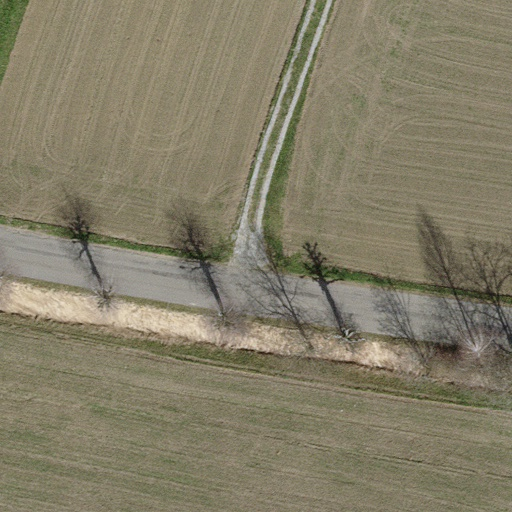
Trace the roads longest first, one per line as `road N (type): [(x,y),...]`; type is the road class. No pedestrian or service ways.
road 1 (unclassified): [(0,251),(511,336)]
road 2 (track): [(329,0),(251,225),(239,295)]
